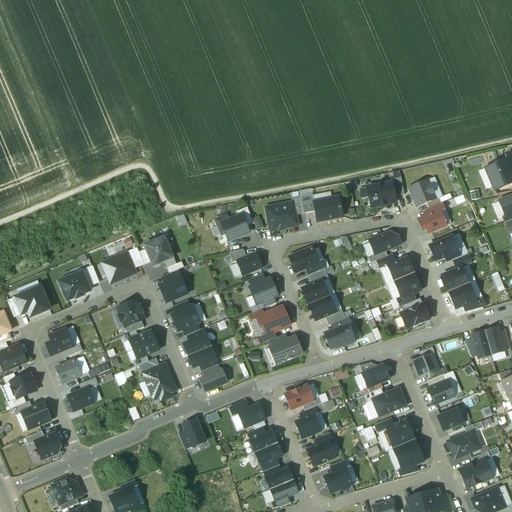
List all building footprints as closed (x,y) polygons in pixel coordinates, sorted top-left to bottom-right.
[(487,168),(485,169),(492,187),(494,191),(511,184),(510,181),(511,179),(511,169),(508,160),(507,160),(487,168)] [(487,168),(485,164),(476,168),(485,190),(492,187),(485,169),(487,168)] [(400,178),(389,180),(390,183),(391,183),(394,198),(404,196),(400,178)] [(429,188),(427,181),(409,189),(417,208),(425,204),(435,200),(432,194),(433,193),(431,187),(429,188)] [(390,183),(366,188),(370,209),(395,204),(394,198),(391,183),(390,183)] [(312,195),(299,198),(303,214),(315,212),(313,203),(312,195)] [(504,217),(505,218),(511,214),(511,196),(498,203),(504,217)] [(299,198),(291,199),(292,203),(295,216),(303,214),(299,198)] [(313,203),(315,212),(317,223),(342,218),(338,198),(313,203)] [(425,204),(428,210),(441,204),(438,199),(435,200),(425,204)] [(292,203),(271,207),(273,215),(267,217),(270,232),(277,231),(277,230),(278,229),(282,228),(283,229),(283,230),(284,230),(284,229),(297,226),(295,216),(292,203)] [(428,210),(425,211),(427,217),(439,212),(439,213),(444,211),(441,204),(428,210)] [(253,225),(247,208),(236,213),(238,217),(242,215),(246,227),(253,225)] [(427,217),(418,221),(422,230),(426,229),(428,234),(445,227),(439,213),(439,212),(427,217)] [(504,224),(511,220),(511,214),(505,218),(504,217),(501,218),(504,224)] [(225,234),(228,242),(249,234),(246,227),(242,215),(238,217),(228,221),(226,217),(215,221),(221,236),(225,234)] [(186,224),(182,216),(177,218),(181,227),(186,224)] [(263,228),(258,218),(253,220),(257,231),(263,228)] [(379,237),(379,236),(368,241),(374,255),(374,256),(385,252),(400,245),(398,238),(389,233),(379,237)] [(449,238),(443,240),(442,241),(428,247),(435,262),(444,258),(444,257),(458,251),(452,237),(450,238),(449,238)] [(176,265),(164,238),(144,246),(146,250),(151,263),(153,268),(164,263),(167,269),(176,265)] [(368,241),(362,244),(368,258),(374,255),(368,241)] [(311,249),(288,259),(295,273),(305,269),(318,264),(317,263),(311,249)] [(143,265),(138,253),(137,250),(127,254),(133,270),(143,265)] [(144,266),(151,263),(146,250),(138,253),(143,265),(144,266)] [(243,251),(229,254),(233,264),(236,263),(246,258),(243,251)] [(458,251),(444,257),(444,258),(446,264),(452,261),(460,258),(458,251)] [(385,252),(374,256),(374,255),(368,258),(370,264),(375,262),(387,257),(385,252)] [(135,275),(133,270),(127,254),(102,264),(110,285),(135,275)] [(246,258),(236,263),(242,277),(262,269),(256,254),(246,258)] [(387,257),(375,262),(379,271),(387,267),(395,263),(392,255),(387,257)] [(460,258),(452,261),(456,270),(461,268),(471,264),(467,255),(460,258)] [(395,263),(387,267),(393,282),(413,274),(406,259),(395,263)] [(318,264),(305,269),(308,276),(307,277),(324,270),(325,269),(321,261),(317,263),(318,264)] [(176,265),(167,269),(169,274),(177,271),(183,268),(181,263),(176,265)] [(81,272),(88,288),(99,284),(92,267),(81,272)] [(456,270),(441,276),(448,293),(468,285),(461,268),(456,270)] [(307,277),(311,286),(321,282),(322,282),(328,280),(324,270),(307,277)] [(180,278),(177,271),(169,274),(160,278),(163,285),(180,278)] [(88,288),(81,273),(59,283),(67,301),(75,298),(76,299),(83,296),(82,295),(89,292),(88,288)] [(413,274),(393,282),(400,299),(401,300),(413,295),(420,292),(413,274)] [(262,275),(247,281),(250,288),(265,281),(262,275)] [(187,295),(180,278),(163,285),(159,286),(166,304),(187,295)] [(250,288),(248,288),(256,306),(273,299),(277,297),(270,279),(265,281),(250,288)] [(311,286),(301,290),(308,306),(328,297),(322,282),(321,282),(311,286)] [(468,285),(448,293),(455,310),(462,307),(475,301),(475,300),(468,285)] [(49,310),(40,288),(14,299),(21,316),(28,313),(30,318),(49,310)] [(413,295),(401,300),(400,299),(396,301),(399,308),(402,307),(415,301),(413,295)] [(328,297),(308,306),(315,321),(324,317),(335,313),(334,313),(328,297)] [(14,319),(21,316),(14,299),(7,302),(14,319)] [(273,299),(262,303),(264,309),(276,304),(273,299)] [(475,301),(462,307),(465,313),(482,308),(478,299),(475,300),(475,301)] [(415,301),(402,307),(405,313),(422,306),(419,300),(415,301)] [(171,316),(178,333),(182,331),(185,337),(186,337),(199,331),(196,325),(199,324),(192,307),(190,308),(187,302),(173,308),(175,314),(171,316)] [(122,322),(125,329),(141,322),(144,320),(141,314),(142,314),(140,307),(139,308),(138,306),(131,303),(117,310),(119,316),(118,316),(121,323),(122,322)] [(405,313),(400,315),(406,330),(429,320),(422,305),(422,306),(405,313)] [(263,316),(256,319),(256,320),(260,327),(261,327),(265,335),(265,336),(272,333),(287,327),(288,323),(282,308),(263,316)] [(261,310),(249,315),(251,322),(256,320),(256,319),(263,316),(261,310)] [(335,313),(324,317),(328,327),(331,325),(345,320),(340,310),(334,313),(335,313)] [(3,314),(0,315),(0,336),(8,334),(11,332),(3,314)] [(345,320),(331,325),(333,331),(346,325),(347,326),(350,325),(347,318),(345,320)] [(141,322),(125,329),(128,335),(143,328),(141,322)] [(333,331),(324,335),(330,350),(342,345),(343,347),(354,342),(347,326),(346,325),(333,331)] [(498,333),(497,329),(484,333),(491,356),(504,352),(503,349),(498,333)] [(186,337),(189,343),(205,336),(203,330),(199,331),(186,337)] [(45,346),(50,357),(62,352),(72,348),(65,331),(49,338),(52,343),(45,346)] [(504,331),(498,333),(503,349),(509,347),(504,331)] [(128,341),(138,338),(135,332),(123,337),(125,343),(128,341)] [(128,341),(132,351),(155,341),(151,332),(138,338),(128,341)] [(265,335),(260,337),(263,344),(268,342),(275,339),(272,333),(265,336),(265,335)] [(484,333),(471,336),(472,340),(477,357),(478,360),(491,356),(484,333)] [(0,336),(0,345),(6,343),(11,341),(8,334),(0,336)] [(275,339),(268,342),(271,348),(287,341),(285,335),(275,339)] [(183,345),(188,357),(210,348),(205,336),(189,343),(183,345)] [(271,348),(270,349),(277,365),(299,356),(300,352),(295,338),(287,341),(271,348)] [(472,340),(464,343),(470,359),(477,357),(472,340)] [(159,351),(155,341),(132,351),(137,361),(145,357),(159,351)] [(0,354),(9,351),(6,343),(0,345),(0,354)] [(72,348),(62,352),(65,359),(82,352),(79,345),(72,348)] [(9,351),(0,354),(0,363),(4,372),(26,363),(19,346),(9,351)] [(210,348),(188,357),(193,369),(199,367),(215,360),(210,348)] [(421,353),(423,358),(431,355),(433,354),(431,349),(421,353)] [(420,378),(437,371),(431,355),(423,358),(414,362),(420,378)] [(148,362),(145,357),(137,361),(133,362),(135,368),(139,366),(148,362)] [(142,375),(159,368),(155,359),(148,362),(139,366),(142,375)] [(215,360),(199,367),(201,373),(218,366),(215,360)] [(56,369),(62,384),(80,377),(74,362),(56,369)] [(371,364),(358,368),(361,375),(373,370),(371,364)] [(159,368),(142,375),(153,401),(159,399),(161,402),(171,398),(170,394),(175,392),(164,365),(159,368)] [(201,373),(204,379),(220,372),(218,366),(201,373)] [(373,370),(361,375),(367,389),(388,380),(383,366),(373,370)] [(199,381),(204,393),(227,384),(222,371),(220,372),(204,379),(199,381)] [(346,371),(334,374),(336,381),(348,378),(346,371)] [(509,371),(498,375),(501,383),(511,378),(509,371)] [(14,374),(3,379),(6,386),(11,384),(10,383),(16,381),(14,374)] [(15,395),(17,400),(23,398),(36,392),(34,387),(36,387),(33,379),(31,380),(29,375),(16,381),(10,383),(11,384),(12,388),(11,388),(15,396),(15,395)] [(443,376),(426,383),(429,390),(446,383),(443,376)] [(511,377),(511,378),(501,383),(505,392),(511,389),(511,377)] [(98,385),(95,379),(78,385),(81,392),(87,389),(88,390),(98,385)] [(429,390),(427,390),(434,405),(454,397),(447,382),(446,383),(429,390)] [(379,384),(363,391),(365,396),(381,389),(379,384)] [(306,387),(285,396),(291,410),(302,406),(312,402),(306,387)] [(341,396),(337,388),(329,391),(333,400),(341,396)] [(67,398),(74,413),(94,404),(88,390),(87,389),(81,392),(67,398)] [(380,390),(364,397),(367,404),(372,401),(383,396),(380,390)] [(383,396),(372,401),(379,418),(405,407),(398,390),(383,396)] [(13,410),(26,404),(23,398),(17,400),(7,404),(9,411),(13,410)] [(302,406),(304,412),(315,408),(320,405),(321,405),(319,399),(312,402),(302,406)] [(239,415),(238,414),(249,410),(246,402),(229,409),(233,417),(239,415)] [(318,415),(335,408),(333,402),(321,407),(320,405),(315,408),(318,415)] [(21,414),(32,409),(29,403),(26,404),(13,410),(16,416),(21,414)] [(21,414),(28,431),(50,422),(43,405),(32,409),(21,414)] [(239,415),(244,429),(264,421),(258,406),(249,410),(238,414),(239,415)] [(304,412),(298,415),(301,421),(313,416),(314,417),(318,415),(315,408),(304,412)] [(457,410),(437,418),(442,432),(446,431),(461,424),(463,424),(457,410)] [(301,421),(295,424),(301,439),(320,432),(314,417),(313,416),(301,421)] [(390,419),(374,426),(377,434),(385,431),(384,430),(394,426),(390,419)] [(196,421),(182,426),(185,432),(191,448),(204,442),(205,442),(196,421)] [(394,426),(384,430),(385,431),(392,450),(414,441),(411,434),(416,433),(413,426),(408,428),(406,421),(394,426)] [(464,430),(466,435),(473,432),(473,433),(483,429),(480,423),(464,430)] [(461,424),(446,431),(448,436),(464,430),(464,429),(463,429),(461,424)] [(246,434),(250,442),(266,436),(263,428),(246,434)] [(34,443),(44,439),(41,432),(25,439),(28,445),(34,443)] [(191,448),(185,432),(178,435),(185,451),(191,448)] [(466,435),(447,443),(454,460),(480,449),(473,433),(473,432),(466,435)] [(250,442),(254,453),(277,444),(272,433),(266,436),(250,442)] [(44,439),(34,443),(42,461),(57,454),(60,447),(55,434),(44,439)] [(330,434),(313,441),(316,448),(328,443),(329,446),(333,444),(330,434)] [(414,441),(392,450),(400,470),(401,472),(414,466),(423,463),(416,448),(419,446),(420,444),(419,441),(417,440),(414,441)] [(316,448),(306,451),(313,468),(335,459),(329,446),(328,443),(316,448)] [(277,444),(254,453),(260,466),(276,459),(282,457),(277,444)] [(487,452),(471,459),(473,465),(484,460),(485,461),(490,459),(487,452)] [(279,466),(276,459),(260,466),(262,473),(279,466)] [(346,460),(329,467),(332,474),(344,469),(344,470),(349,468),(346,460)] [(473,465),(459,471),(466,489),(492,478),(485,461),(484,460),(473,465)] [(262,473),(265,478),(281,472),(279,466),(262,473)] [(414,466),(401,472),(400,470),(397,471),(400,478),(417,473),(414,466)] [(265,478),(270,491),(292,481),(287,469),(281,472),(265,478)] [(332,474),(324,478),(330,494),(340,490),(343,491),(348,489),(349,486),(351,486),(344,470),(344,469),(332,474)] [(52,487),(59,506),(75,499),(81,497),(76,484),(67,481),(52,487)] [(120,487),(122,493),(131,489),(137,486),(135,481),(120,487)] [(270,491),(275,503),(288,497),(297,493),(292,481),(270,491)] [(122,493),(109,498),(115,511),(127,511),(130,511),(139,507),(131,489),(122,493)] [(497,490),(471,500),(475,510),(480,511),(494,511),(495,511),(504,508),(504,507),(497,490)] [(437,491),(419,496),(423,511),(440,511),(441,511),(443,511),(439,497),(437,491)] [(450,511),(446,495),(439,497),(443,511),(441,511),(450,511)] [(423,511),(419,496),(406,500),(408,509),(409,511),(423,511)] [(288,497),(275,503),(271,504),(273,510),(290,505),(288,497)] [(75,499),(59,506),(62,511),(78,505),(75,499)] [(395,511),(393,502),(371,508),(372,511),(395,511)]
